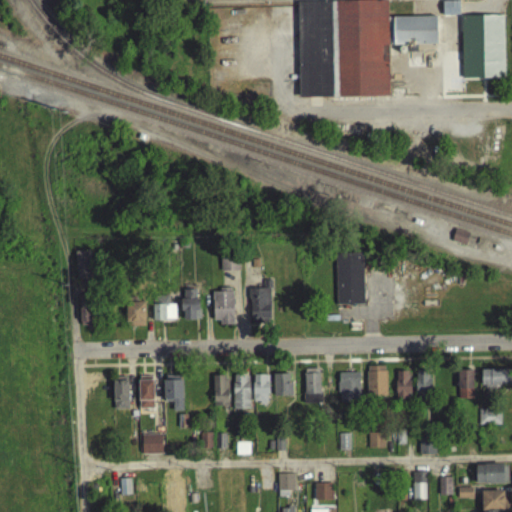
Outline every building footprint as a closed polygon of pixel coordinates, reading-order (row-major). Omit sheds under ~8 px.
[(298,103),(389,101),(388,50),(436,49),(435,22),(387,23),(387,5),(297,6),(298,103)] [(459,6),(442,6),(442,20),(459,20),(459,6)] [(462,84),(503,83),(502,21),(461,21),(462,84)] [(465,250),(467,237),(454,235),(451,247),(465,250)] [(90,256),(75,256),(76,284),(91,284),(90,256)] [(335,310),(363,309),(362,258),(334,259),(335,310)] [(219,276),(238,276),(237,260),(219,260),(219,276)] [(249,294),(249,329),(270,329),(269,293),(249,294)] [(181,325),(198,325),(197,295),(181,295),(181,325)] [(212,329),(233,328),(232,296),(211,297),(212,329)] [(93,301),(78,302),(79,329),(94,329),(93,301)] [(174,326),(174,305),(152,305),(152,325),(174,326)] [(125,331),(144,331),(144,308),(125,308),(125,331)] [(367,402),(386,401),(385,371),(365,372),(367,402)] [(319,374),(303,374),(304,409),(320,409),(319,374)] [(473,376),(457,375),(456,404),(473,405),(473,376)] [(482,375),(482,396),(495,396),(495,391),(511,391),(511,375),(482,375)] [(414,376),(415,402),(431,401),(430,376),(414,376)] [(410,406),(409,377),(395,377),(395,406),(410,406)] [(338,408),(359,407),(358,378),(337,378),(338,408)] [(290,379),(272,380),(273,402),(290,401),(290,379)] [(181,380),(162,381),(162,408),(172,408),(172,416),(182,416),(181,380)] [(252,408),(268,408),(267,380),(252,380),(252,408)] [(228,411),(227,381),(212,382),(213,412),(228,411)] [(232,415),(249,414),(248,381),(231,381),(232,415)] [(128,414),(128,382),(112,382),(113,415),(128,414)] [(138,414),(153,414),(152,382),(138,382),(138,414)] [(478,431),(500,430),(500,415),(477,415),(478,431)] [(210,439),(201,438),(201,454),(210,454),(210,439)] [(367,453),(383,454),(384,438),(367,438),(367,453)] [(162,459),(161,439),(140,440),(141,459),(162,459)] [(338,456),(350,455),(349,439),(338,439),(338,456)] [(417,460),(434,461),(435,443),(418,442),(417,460)] [(507,470),(475,470),(475,489),(507,490),(507,470)] [(424,477),(411,477),(411,505),(425,505),(424,477)] [(294,500),(293,479),(277,479),(277,500),(294,500)] [(438,501),(451,500),(450,483),(438,483),(438,501)] [(130,484),(119,484),(119,500),(130,500),(130,484)] [(332,506),(332,488),(314,488),(314,506),(332,506)] [(472,493),(457,493),(457,504),(472,504),(472,493)] [(504,511),(505,496),(481,496),(480,511),(504,511)]
